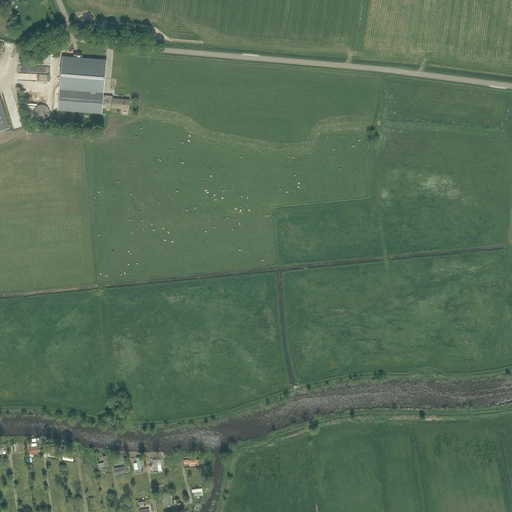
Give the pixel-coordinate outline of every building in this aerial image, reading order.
[(40,53),(40,61),(52,62),(52,53),(40,53)] [(103,92),(106,60),(62,56),(60,76),(59,88),(103,92)] [(103,92),(59,88),(57,112),(101,116),(102,102),(103,95),(103,92)] [(0,130),(10,127),(0,95),(0,130)] [(112,96),(103,95),(102,102),(111,103),(111,107),(128,109),(129,99),(112,98),(112,96)] [(39,105),(38,106),(37,107),(36,108),(35,109),(34,110),(34,111),(34,113),(34,114),(34,115),(35,117),(36,118),(37,119),(38,120),(39,120),(40,121),(42,121),(43,121),(45,120),(46,120),(47,119),(48,118),(49,117),(49,115),(50,114),(50,113),(50,111),(49,110),(49,109),(48,108),(47,107),(46,106),(44,105),(43,105),(42,105),(40,105),(39,105)] [(35,453),(39,452),(39,446),(29,447),(30,453),(33,453),(33,454),(35,454),(35,453)] [(62,458),(74,461),(74,458),(68,456),(68,453),(64,452),(62,458)] [(98,467),(108,466),(106,454),(102,455),(103,461),(97,462),(98,467)] [(178,457),(168,459),(170,471),(180,469),(180,468),(176,468),(176,466),(179,465),(178,457)] [(113,467),(114,471),(129,469),(127,458),(115,460),(115,464),(122,463),(123,466),(113,467)] [(161,478),(154,479),(154,487),(162,486),(161,478)] [(192,492),(194,491),(194,495),(203,495),(203,487),(191,488),(192,492)] [(169,493),(169,492),(166,492),(166,493),(163,494),(165,505),(172,504),(170,496),(173,495),(173,492),(169,493)] [(100,505),(100,497),(90,497),(90,506),(100,505)]
